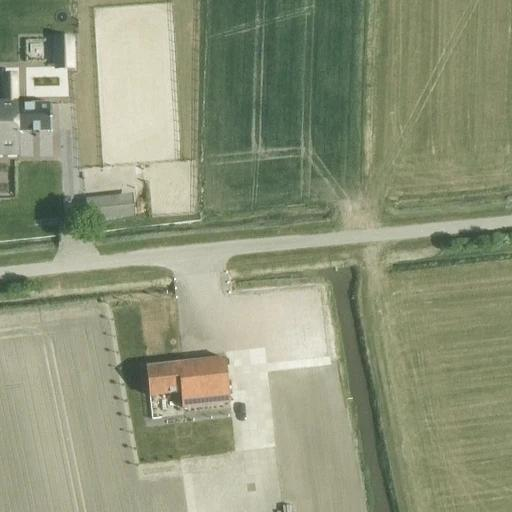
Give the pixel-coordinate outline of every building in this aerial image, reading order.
[(0,12),(0,37),(11,38),(12,13),(0,12)] [(0,53),(54,54),(54,24),(20,23),(20,39),(0,38),(0,53)] [(71,61),(71,40),(54,40),(54,61),(71,61)] [(3,105),(0,104),(0,155),(18,155),(18,131),(52,131),(52,107),(18,107),(18,104),(15,105),(15,88),(3,89),(3,105)] [(15,178),(15,165),(2,165),(3,178),(15,178)] [(86,205),(88,221),(132,216),(131,200),(86,205)] [(176,365),(145,369),(148,397),(180,394),(181,409),(229,404),(224,360),(176,365)] [(260,363),(265,428),(296,425),(290,360),(260,363)] [(208,433),(211,457),(247,453),(244,429),(208,433)]
